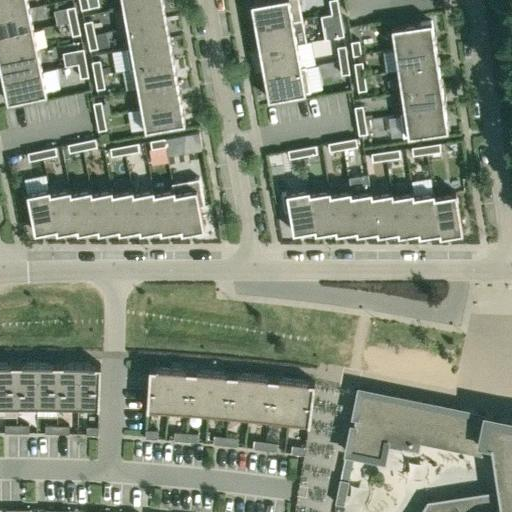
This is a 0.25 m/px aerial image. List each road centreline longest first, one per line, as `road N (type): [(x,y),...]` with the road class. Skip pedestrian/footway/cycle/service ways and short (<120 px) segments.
road 1 (residential): [(208,0),(253,269)]
road 2 (residential): [(470,0),(508,268)]
road 3 (residential): [(253,269),(277,289),(451,318),(462,268)]
road 4 (residential): [(253,269),(0,273)]
road 5 (residential): [(462,268),(253,269)]
road 6 (unknown): [(116,269),(113,470)]
